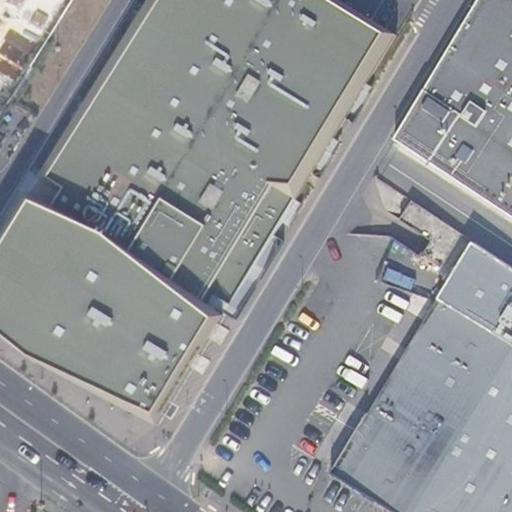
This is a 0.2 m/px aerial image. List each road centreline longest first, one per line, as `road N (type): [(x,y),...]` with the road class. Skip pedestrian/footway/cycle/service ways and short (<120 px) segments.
road 1 (residential): [(153,490),(453,0)]
road 2 (secondary): [(153,490),(0,381)]
